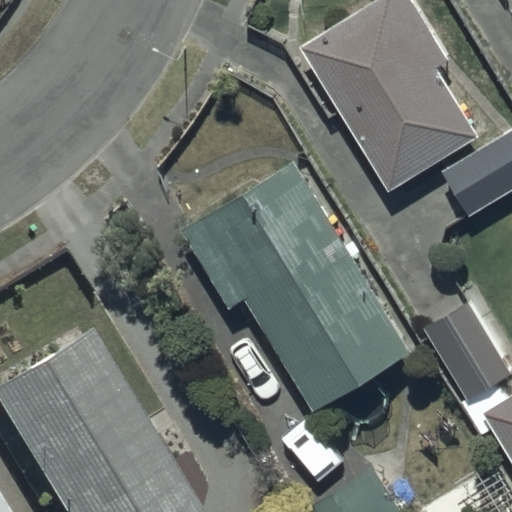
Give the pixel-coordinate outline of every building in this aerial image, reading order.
[(416,0),(364,0),(298,41),(389,187),(481,130),(438,61),(449,54),(416,0)] [(511,126),(443,170),(469,211),(511,183),(511,126)] [(408,346),(292,154),(178,224),(226,302),(243,292),(311,405),(408,346)] [(468,298),(422,324),(464,395),(508,370),(468,298)] [(196,511),(197,511),(85,327),(0,378),(0,410),(61,511),(196,511)] [(511,388),(480,408),(511,460),(511,388)] [(401,511),(371,463),(293,511),(401,511)]
